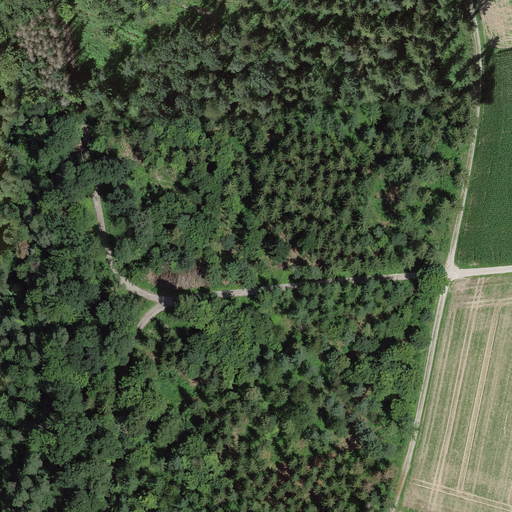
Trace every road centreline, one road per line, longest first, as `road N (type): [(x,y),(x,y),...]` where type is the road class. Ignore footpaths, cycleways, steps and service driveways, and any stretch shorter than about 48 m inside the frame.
road 1 (track): [(468,0),(478,57),(475,122),(390,511)]
road 2 (track): [(511,269),(164,296)]
road 3 (track): [(64,0),(132,286)]
road 4 (track): [(132,286),(137,338),(107,511)]
